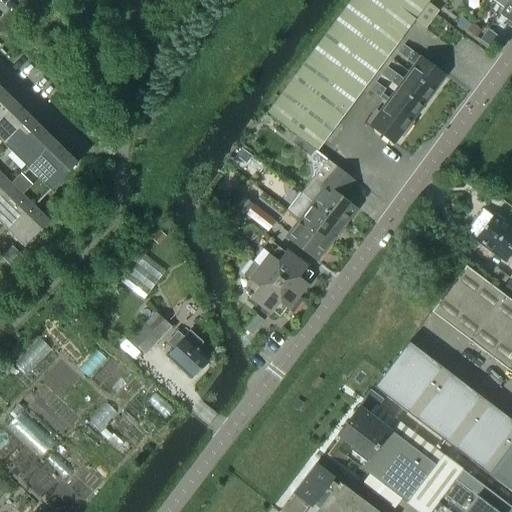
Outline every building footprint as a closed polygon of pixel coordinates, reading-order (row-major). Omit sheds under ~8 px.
[(316,151),(413,21),(427,3),(428,0),(351,0),(267,113),(316,151)] [(511,14),(511,0),(508,0),(502,8),(511,14)] [(424,29),(437,11),(427,3),(413,21),(424,29)] [(489,45),(501,30),(493,24),(482,39),(489,45)] [(444,76),(419,57),(419,58),(403,46),(397,54),(406,61),(405,62),(412,68),(408,73),(433,92),(444,76)] [(433,92),(408,73),(403,80),(386,68),(381,76),(397,88),(394,91),(419,110),(433,92)] [(411,121),(419,110),(394,91),(388,100),(381,95),(384,91),(375,84),(369,91),(385,103),(381,110),(407,130),(413,123),(411,121)] [(76,164),(0,89),(0,136),(52,188),(76,164)] [(407,130),(381,110),(378,114),(374,111),(366,123),(369,125),(368,126),(393,145),(399,136),(402,137),(407,130)] [(340,198),(353,181),(326,160),(300,194),(341,226),(354,208),(340,198)] [(0,193),(9,184),(0,174),(0,193)] [(32,206),(9,184),(0,193),(0,218),(10,228),(32,206)] [(341,226),(300,194),(286,212),(297,221),(298,220),(328,243),(341,226)] [(243,199),(236,208),(244,215),(266,232),(274,222),(243,199)] [(27,245),(49,223),(32,206),(10,228),(27,245)] [(244,215),(236,208),(226,220),(235,226),(244,215)] [(511,230),(492,216),(474,239),(505,262),(510,255),(511,256),(511,230)] [(328,243),(298,220),(297,221),(284,238),(314,261),(328,243)] [(278,283),(296,259),(285,251),(284,253),(277,247),(270,256),(262,250),(252,263),(278,283)] [(14,257),(7,250),(0,258),(7,265),(14,257)] [(305,283),(312,274),(305,269),(307,267),(296,259),(278,283),(297,298),(307,285),(305,283)] [(259,307),(278,283),(252,263),(242,276),(250,282),(243,291),(250,296),(246,302),(254,308),(257,305),(259,307)] [(511,374),(511,302),(465,267),(430,313),(511,374)] [(301,301),(297,298),(278,283),(259,307),(262,308),(259,312),(267,318),(271,313),(278,318),(286,309),(292,313),(301,301)] [(145,356),(170,328),(154,313),(129,341),(145,356)] [(207,359),(196,349),(201,343),(189,332),(183,338),(176,332),(168,341),(175,347),(166,356),(168,358),(168,361),(171,364),(175,364),(190,378),(192,376),(196,375),(200,371),(200,367),(207,359)] [(511,422),(407,343),(398,355),(398,354),(381,376),(382,376),(373,388),(511,493),(511,422)] [(429,511),(461,470),(378,407),(370,417),(358,407),(352,416),(356,420),(353,424),(349,420),(337,436),(353,448),(346,458),(416,511),(429,511)] [(377,511),(338,483),(336,486),(329,481),(331,477),(315,465),(293,493),(279,511),(377,511)] [(496,511),(484,502),(491,493),(461,470),(429,511),(496,511)]
